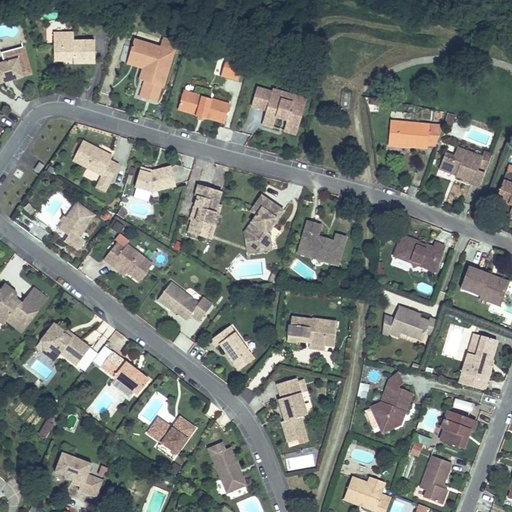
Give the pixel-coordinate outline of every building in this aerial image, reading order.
[(74,41),(74,34),(53,34),(54,58),(73,58),(73,61),(74,64),(95,64),(95,41),(74,41)] [(163,87),(176,43),(162,39),(159,48),(133,40),(129,54),(146,59),(143,68),(140,80),(163,87)] [(146,59),(129,54),(127,63),(143,68),(146,59)] [(23,79),(17,59),(0,64),(0,85),(8,83),(7,81),(11,80),(12,82),(23,79)] [(242,64),(225,59),(220,76),(237,81),(242,64)] [(293,104),(272,97),(273,93),(258,88),(252,105),(267,110),(262,124),(273,128),(276,118),(281,119),(282,117),(287,119),(287,121),(286,124),(298,128),(306,105),(294,101),(293,104)] [(230,104),(184,91),(178,110),(196,115),(196,116),(206,119),(206,118),(224,123),(230,104)] [(444,124),(451,126),(453,117),(446,116),(444,124)] [(282,133),(285,124),(276,121),(273,131),(282,133)] [(391,121),(389,141),(411,143),(410,147),(428,148),(428,145),(436,145),(444,126),(391,121)] [(298,128),(286,124),(283,131),(295,136),(298,128)] [(112,156),(83,141),(73,161),(102,175),(100,178),(110,183),(119,165),(110,160),(112,156)] [(446,153),(440,167),(457,174),(457,176),(471,182),(471,184),(480,187),(485,173),(478,170),(483,157),(457,148),(454,156),(446,153)] [(39,173),(44,166),(40,163),(34,171),(39,173)] [(171,167),(157,171),(157,173),(151,175),(152,172),(152,171),(141,168),(135,187),(152,192),(176,187),(171,167)] [(511,172),(507,171),(496,199),(511,205),(511,211),(509,218),(511,218),(511,172)] [(204,189),(195,187),(192,198),(195,199),(192,209),(197,210),(194,223),(190,222),(187,235),(200,238),(204,226),(214,228),(216,218),(214,214),(219,193),(210,191),(209,192),(203,191),(204,189)] [(283,212),(261,197),(251,212),(257,216),(245,235),(247,249),(254,248),(255,254),(268,251),(266,241),(270,241),(269,236),(262,231),(267,224),(273,228),(283,212)] [(94,216),(77,203),(58,229),(68,236),(64,242),(77,252),(85,241),(79,236),(94,216)] [(121,208),(117,216),(124,220),(129,213),(121,208)] [(197,210),(192,209),(189,222),(190,222),(194,223),(197,210)] [(338,266),(346,238),(344,238),(344,237),(338,235),(338,236),(336,235),(333,244),(329,243),(327,244),(322,243),(321,240),(317,239),(321,226),(307,222),(298,254),(311,258),(314,256),(323,259),(325,262),(338,266)] [(121,235),(125,226),(115,223),(112,231),(121,235)] [(204,226),(200,238),(211,241),(214,228),(204,226)] [(402,236),(394,256),(412,263),(412,260),(420,263),(419,265),(436,272),(445,246),(436,243),(434,248),(432,247),(426,249),(417,246),(415,240),(402,236)] [(415,240),(417,246),(426,249),(432,247),(428,245),(425,239),(419,242),(415,240)] [(117,242),(104,260),(112,266),(114,263),(127,273),(139,282),(152,264),(127,245),(125,248),(117,242)] [(114,263),(112,266),(125,276),(127,273),(114,263)] [(470,266),(461,289),(481,296),(480,299),(488,302),(490,298),(502,302),(509,285),(489,277),(490,274),(470,266)] [(490,274),(489,277),(509,285),(510,281),(490,274)] [(26,304),(20,300),(18,302),(14,299),(17,295),(16,294),(16,292),(5,283),(0,289),(0,294),(3,297),(0,300),(0,320),(3,323),(6,319),(22,331),(47,297),(33,286),(26,296),(30,299),(26,304)] [(199,304),(171,283),(158,300),(172,311),(174,309),(178,312),(177,313),(187,320),(191,315),(199,322),(212,305),(203,298),(199,304)] [(26,296),(22,293),(16,294),(17,295),(14,299),(18,302),(20,300),(26,304),(30,299),(26,296)] [(490,298),(488,302),(500,307),(502,302),(490,298)] [(399,306),(394,319),(385,315),(383,333),(389,335),(389,333),(391,328),(401,332),(423,341),(426,333),(430,321),(429,321),(420,318),(416,316),(417,313),(399,306)] [(302,316),(294,314),(292,323),(300,324),(302,316)] [(339,323),(314,318),(314,319),(302,316),(300,324),(292,323),(290,322),(287,338),(297,341),(297,339),(305,341),(307,338),(310,339),(309,342),(308,347),(324,351),(324,346),(333,348),(339,323)] [(429,321),(430,321),(426,333),(433,335),(438,321),(431,318),(429,321)] [(71,339),(64,334),(62,335),(61,330),(54,325),(41,342),(43,343),(44,351),(52,350),(59,355),(61,354),(77,366),(90,349),(73,336),(71,339)] [(245,347),(230,327),(210,341),(215,348),(220,345),(229,358),(245,347)] [(391,328),(389,333),(399,337),(401,332),(391,328)] [(73,336),(68,331),(64,332),(61,330),(62,335),(64,334),(71,339),(73,336)] [(474,334),(469,353),(477,356),(482,336),(474,334)] [(462,377),(460,383),(467,386),(484,391),(485,391),(488,380),(486,380),(489,368),(486,367),(488,360),(491,361),(492,360),(497,341),(482,336),(477,356),(469,353),(465,366),(472,368),(469,379),(462,377)] [(250,353),(245,347),(229,358),(234,365),(250,353)] [(134,370),(112,353),(101,367),(101,368),(137,396),(149,381),(137,372),(135,374),(132,372),(134,370)] [(472,368),(465,366),(462,377),(469,379),(472,368)] [(397,416),(400,411),(405,413),(412,394),(398,389),(398,386),(402,383),(398,374),(390,380),(382,403),(373,408),(381,426),(389,423),(391,429),(401,424),(397,416)] [(300,396),(297,384),(296,381),(277,386),(281,401),(278,401),(283,423),(280,424),(286,444),(304,439),(299,419),(306,417),(300,396)] [(306,394),(303,382),(297,384),(300,396),(306,394)] [(470,413),(472,403),(453,399),(451,408),(470,413)] [(448,412),(442,429),(445,430),(441,440),(460,447),(467,429),(470,430),(473,432),(477,422),(448,412)] [(176,432),(184,421),(181,418),(173,429),(176,432)] [(173,429),(159,419),(157,422),(171,432),(173,429)] [(47,438),(52,424),(44,421),(39,435),(47,438)] [(195,429),(184,421),(176,432),(173,429),(171,432),(157,422),(149,434),(177,454),(195,429)] [(389,423),(381,426),(383,432),(391,429),(389,423)] [(467,429),(460,447),(464,449),(470,430),(467,429)] [(416,435),(414,443),(429,447),(431,440),(416,435)] [(239,471),(230,449),(225,451),(222,444),(208,449),(226,494),(245,486),(240,475),(238,475),(237,472),(239,471)] [(417,457),(421,447),(412,444),(409,454),(417,457)] [(313,453),(287,456),(288,470),(314,467),(313,453)] [(99,494),(103,480),(90,476),(94,464),(61,454),(53,481),(99,494)] [(432,456),(421,488),(427,491),(425,498),(443,505),(448,490),(446,489),(443,488),(444,485),(452,463),(432,456)] [(353,477),(344,499),(360,506),(361,502),(365,504),(364,507),(375,511),(374,511),(386,511),(391,499),(382,495),(384,489),(383,489),(368,483),(353,477)] [(370,478),(368,483),(383,489),(386,483),(370,478)] [(183,495),(177,510),(181,511),(188,511),(191,507),(195,508),(198,502),(183,495)]
